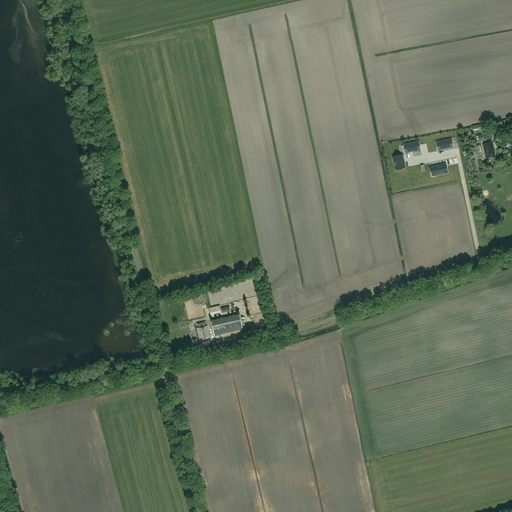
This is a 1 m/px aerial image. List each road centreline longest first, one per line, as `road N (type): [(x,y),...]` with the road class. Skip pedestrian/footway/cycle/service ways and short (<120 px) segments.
road 1 (unclassified): [(163,364),(73,0)]
road 2 (unclassified): [(163,364),(309,326),(511,258)]
road 3 (unclassified): [(0,404),(163,364)]
road 4 (unclassified): [(200,511),(163,364)]
